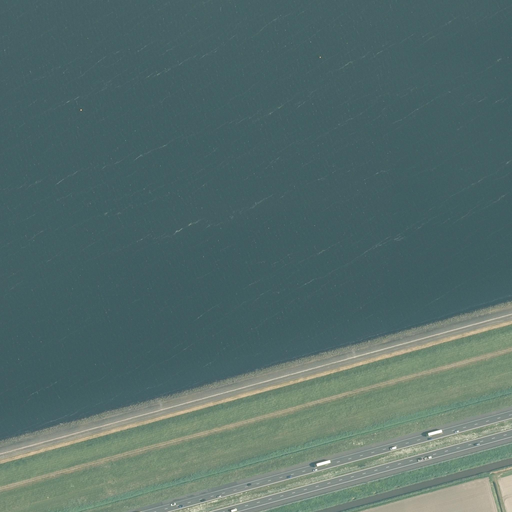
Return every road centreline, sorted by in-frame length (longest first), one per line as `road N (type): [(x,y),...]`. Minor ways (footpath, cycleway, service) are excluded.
road 1 (track): [(0,487),(511,347)]
road 2 (motorway): [(511,413),(151,511)]
road 3 (motorway): [(219,511),(511,432)]
